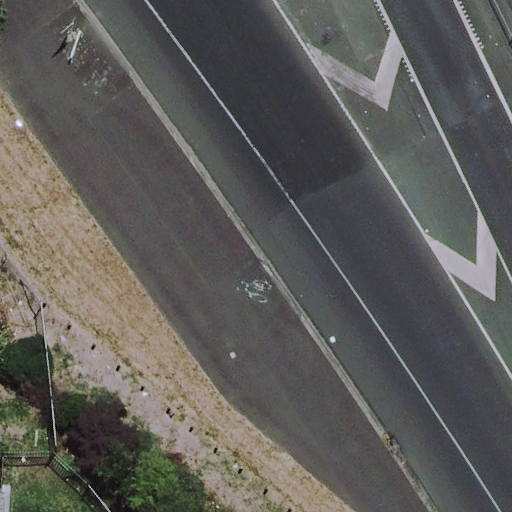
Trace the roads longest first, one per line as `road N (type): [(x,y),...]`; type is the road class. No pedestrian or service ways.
road 1 (trunk): [(511,460),(214,0)]
road 2 (motorway): [(511,192),(420,0)]
